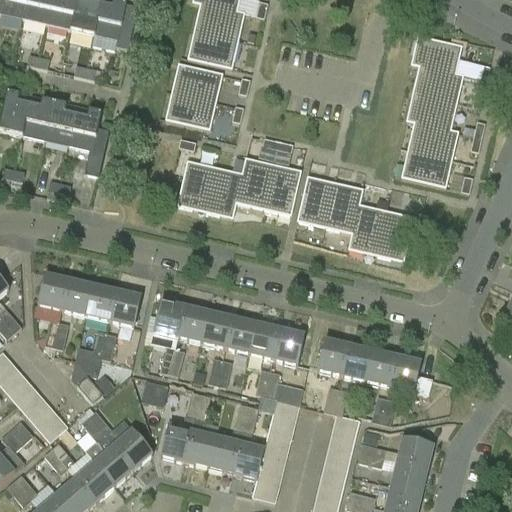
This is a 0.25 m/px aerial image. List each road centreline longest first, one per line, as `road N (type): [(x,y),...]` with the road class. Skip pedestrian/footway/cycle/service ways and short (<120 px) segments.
road 1 (residential): [(443,324),(0,224)]
road 2 (residential): [(443,324),(511,175)]
road 3 (residential): [(444,511),(465,437),(508,383)]
